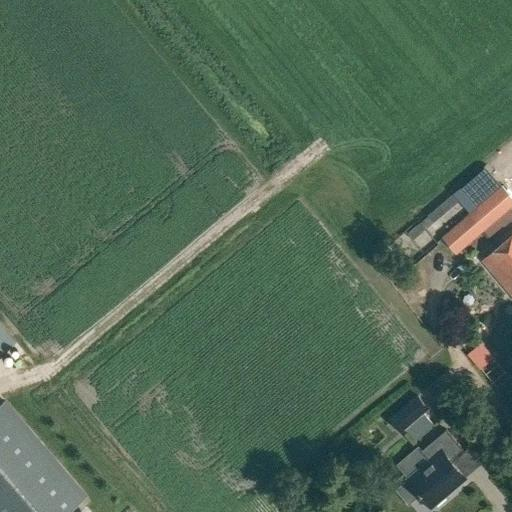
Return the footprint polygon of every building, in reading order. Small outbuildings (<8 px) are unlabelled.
[(441,236),(456,254),(484,231),(491,239),(511,221),(511,212),(509,209),(511,205),(511,198),(501,186),(477,206),(469,213),(441,236)] [(511,233),(497,246),(511,263),(511,233)] [(482,258),(511,293),(511,263),(497,246),(482,258)] [(0,351),(13,341),(0,325),(0,351)] [(389,420),(401,434),(431,409),(419,395),(389,420)] [(0,403),(0,511),(67,511),(86,496),(4,400),(0,403)] [(422,450),(430,459),(407,479),(418,492),(417,492),(420,495),(421,495),(432,508),(467,478),(452,461),(465,451),(447,429),(422,450)]
